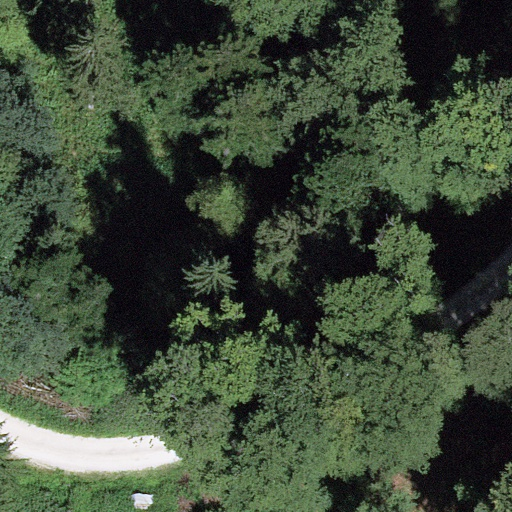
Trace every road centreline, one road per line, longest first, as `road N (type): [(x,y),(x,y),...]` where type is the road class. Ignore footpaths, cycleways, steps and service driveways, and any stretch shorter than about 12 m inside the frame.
road 1 (track): [(0,437),(73,456),(169,449),(284,405),(445,316),(511,267)]
road 2 (track): [(169,449),(248,324),(275,265),(278,205),(263,95),(234,0)]
